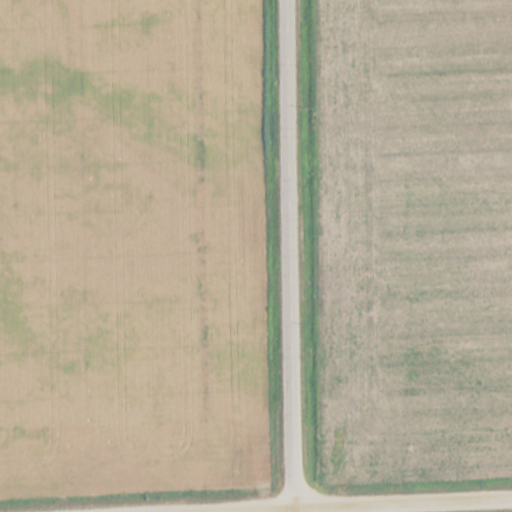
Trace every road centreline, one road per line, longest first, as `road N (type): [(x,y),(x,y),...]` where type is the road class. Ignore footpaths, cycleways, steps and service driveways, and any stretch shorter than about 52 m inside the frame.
road 1 (residential): [(296,508),(289,0)]
road 2 (secondary): [(214,511),(511,498)]
